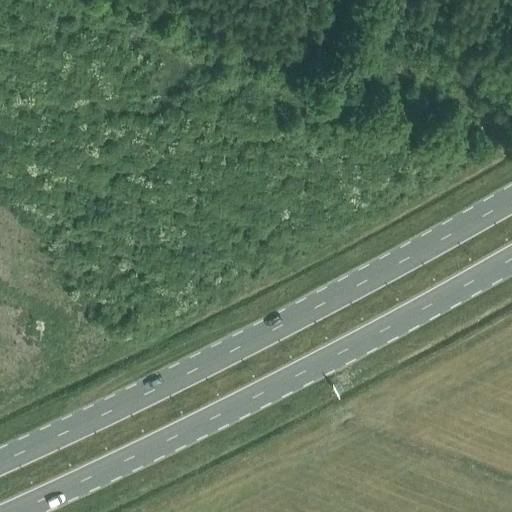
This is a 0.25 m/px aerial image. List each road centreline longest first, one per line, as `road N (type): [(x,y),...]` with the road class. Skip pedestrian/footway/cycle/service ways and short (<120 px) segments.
road 1 (primary): [(511,202),(177,384),(0,464)]
road 2 (primary): [(17,511),(197,429),(511,264)]
